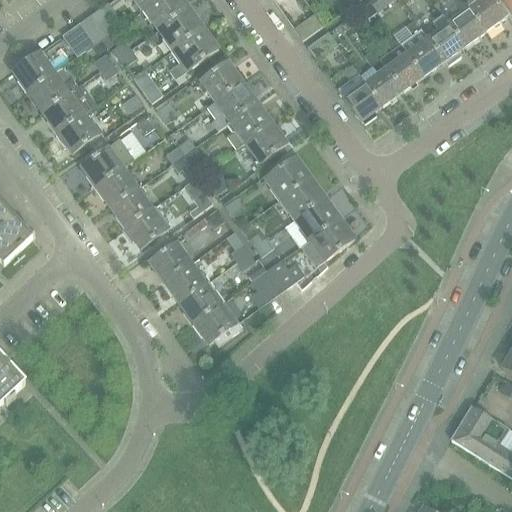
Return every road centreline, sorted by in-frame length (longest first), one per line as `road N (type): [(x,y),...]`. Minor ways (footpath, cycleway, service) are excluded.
road 1 (residential): [(148,404),(202,406),(215,398),(401,229),(375,178)]
road 2 (tertiary): [(369,511),(511,219)]
road 3 (residential): [(375,178),(245,0)]
road 4 (residential): [(148,404),(145,363),(126,323),(74,251)]
road 5 (residential): [(375,178),(511,80)]
road 6 (residential): [(76,511),(121,469),(148,404)]
road 7 (residential): [(74,251),(0,153)]
